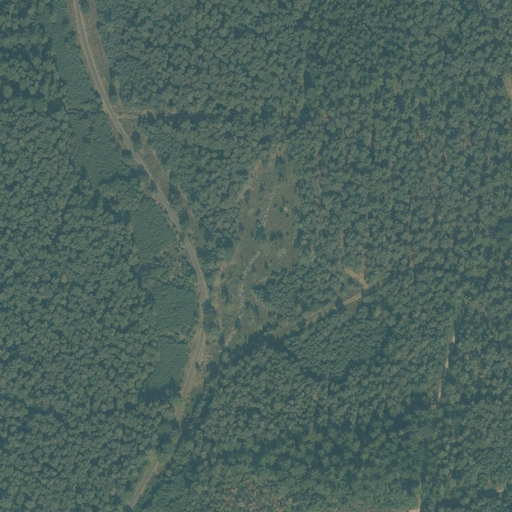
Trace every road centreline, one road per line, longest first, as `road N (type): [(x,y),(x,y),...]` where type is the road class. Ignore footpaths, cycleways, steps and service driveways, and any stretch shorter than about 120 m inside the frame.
road 1 (track): [(511,95),(209,121),(111,115)]
road 2 (track): [(416,510),(451,345),(495,226),(511,146)]
